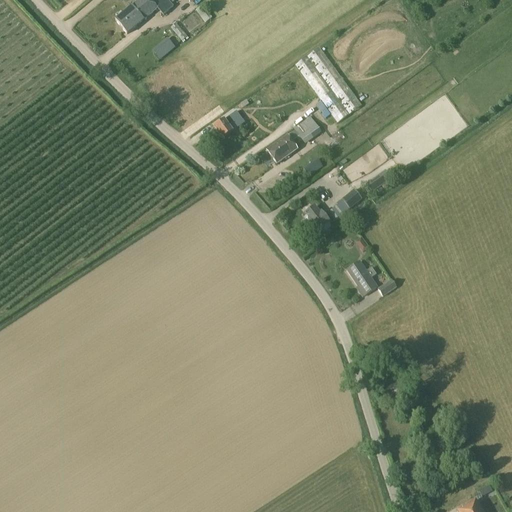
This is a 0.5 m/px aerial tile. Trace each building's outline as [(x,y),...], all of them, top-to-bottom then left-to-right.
[(166,0),(141,0),(136,5),(142,12),(130,22),(128,21),(120,28),(127,35),(157,10),(163,17),(173,8),(166,0)] [(322,118),(328,113),(337,125),(414,69),(388,34),(408,19),(394,0),(389,0),(258,93),(280,124),(279,125),(286,134),(306,120),(298,110),(316,97),(320,102),(314,107),(322,118)] [(115,22),(120,28),(128,21),(130,22),(142,12),(136,5),(115,22)] [(160,61),(167,55),(160,46),(152,52),(160,61)] [(222,140),(233,132),(244,124),(235,113),(224,122),(224,121),(213,129),(222,140)] [(295,132),(287,138),(267,152),(277,166),(297,152),(297,151),(300,149),(298,146),(302,143),(305,147),(321,135),(310,119),(293,131),(295,132)] [(320,171),(309,157),(304,161),(315,175),(320,171)] [(368,181),(372,191),(388,184),(383,175),(368,181)] [(345,215),(344,215),(361,201),(354,192),(341,202),(342,203),(328,214),(335,223),(345,215)] [(304,216),(309,223),(307,224),(316,234),(329,223),(321,213),(319,215),(314,208),(304,216)] [(355,244),(359,249),(364,245),(360,240),(355,244)] [(347,272),(351,279),(364,297),(377,289),(370,279),(375,275),(371,270),(366,274),(364,270),(359,264),(347,272)] [(378,291),(382,297),(383,298),(396,290),(391,282),(378,291)] [(487,499),(496,495),(492,486),(483,490),(487,499)] [(480,511),(475,502),(456,511),(480,511)]
